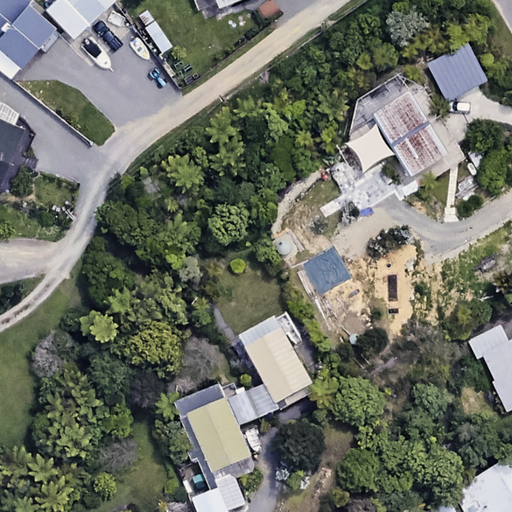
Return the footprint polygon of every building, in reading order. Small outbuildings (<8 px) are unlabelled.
[(58,26),(30,0),(0,0),(0,72),(8,80),(58,26)] [(112,0),(52,0),(44,8),(73,38),(112,0)] [(192,0),(196,9),(218,1),(220,5),(233,0),(192,0)] [(450,154),(412,92),(374,115),(413,177),(450,154)] [(0,182),(1,183),(24,128),(0,117),(0,182)] [(286,312),(240,335),(263,382),(234,397),(247,423),(315,390),(288,335),(296,331),(286,312)] [(498,324),(465,340),(473,357),(478,355),(504,412),(511,408),(511,339),(506,342),(498,324)] [(223,386),(175,406),(186,430),(195,427),(213,470),(251,454),(223,386)] [(511,511),(511,454),(452,491),(464,511),(511,511)] [(228,511),(219,486),(191,496),(196,511),(228,511)] [(455,511),(448,498),(420,511),(455,511)]
